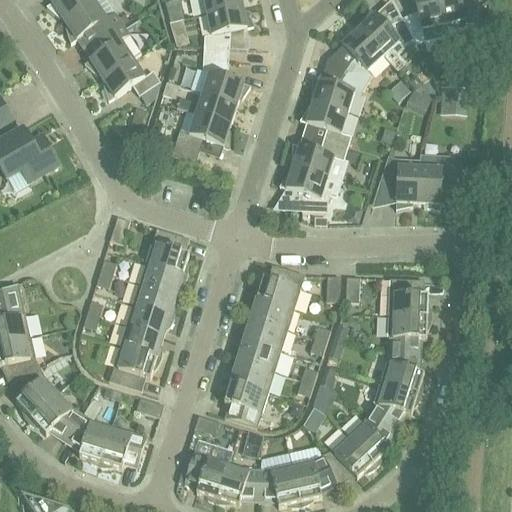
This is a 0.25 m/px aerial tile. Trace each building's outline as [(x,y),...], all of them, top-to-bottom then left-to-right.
[(62,0),(47,10),(60,22),(62,20),(65,25),(96,5),(92,0),(62,0)] [(243,10),(241,0),(204,0),(208,18),(243,10)] [(414,0),(418,14),(403,22),(414,45),(416,49),(425,44),(446,39),(443,28),(444,28),(437,0),(414,0)] [(437,0),(444,28),(455,26),(457,33),(467,30),(478,31),(479,6),(461,5),(460,0),(437,0)] [(96,5),(65,25),(68,29),(66,31),(71,47),(95,32),(102,42),(123,28),(116,17),(108,23),(96,5)] [(243,10),(208,18),(212,39),(205,40),(205,51),(230,52),(231,35),(255,30),(247,15),(244,15),(243,10)] [(364,29),(360,33),(384,60),(393,52),(398,57),(405,50),(414,45),(403,22),(388,30),(371,13),(362,27),(364,29)] [(123,28),(102,42),(109,52),(85,68),(98,79),(100,78),(103,83),(133,63),(121,44),(130,39),(127,34),(123,28)] [(384,60),(360,33),(356,36),(354,35),(339,43),(355,61),(346,75),(367,89),(373,80),(368,74),(384,60)] [(230,52),(205,51),(204,64),(229,65),(230,52)] [(133,63),(103,83),(106,87),(104,88),(109,105),(133,89),(140,100),(146,109),(156,102),(161,86),(154,75),(145,81),(133,63)] [(229,65),(204,64),(203,74),(210,77),(203,97),(238,108),(240,103),(242,104),(252,90),(228,82),(229,65)] [(367,89),(346,75),(337,90),(314,82),(313,100),(315,100),(314,106),(348,117),(355,96),(362,98),(367,89)] [(445,92),(444,114),(465,115),(466,93),(445,92)] [(238,108),(203,97),(200,108),(181,102),(178,111),(197,118),(231,129),(238,108)] [(348,117),(314,106),(312,111),(310,110),(300,125),(328,133),(324,145),(348,153),(352,140),(342,137),(348,117)] [(180,135),(176,147),(200,155),(204,143),(231,152),(232,135),(229,134),(231,129),(197,118),(190,138),(180,135)] [(23,131),(0,144),(0,169),(8,183),(23,174),(29,186),(60,168),(43,139),(32,145),(23,131)] [(348,153),(324,145),(320,157),(293,148),(292,165),(295,166),(293,171),(341,187),(348,165),(344,164),(348,153)] [(200,155),(176,147),(172,159),(196,167),(200,155)] [(419,208),(421,172),(421,164),(399,164),(389,160),(381,185),(398,190),(397,214),(414,210),(414,208),(419,208)] [(421,172),(419,208),(424,208),(424,211),(441,216),(442,192),(459,188),(453,163),(443,166),(443,172),(421,172)] [(341,187),(293,171),(292,176),(289,176),(280,191),(303,198),(302,215),(327,216),(328,206),(331,196),(337,198),(341,187)] [(131,225),(118,221),(110,245),(123,249),(131,225)] [(323,229),(327,229),(328,221),(315,221),(315,229),(323,229)] [(157,233),(146,268),(187,281),(188,279),(188,276),(188,274),(188,272),(188,270),(188,267),(187,267),(190,258),(186,257),(190,243),(157,233)] [(105,264),(101,276),(113,280),(117,268),(105,264)] [(187,281),(146,268),(140,289),(177,300),(180,292),(182,291),(183,289),(184,287),(186,285),(186,283),(187,281)] [(253,301),(294,314),(305,279),(273,269),(268,283),(264,281),(261,290),(259,292),(258,293),(256,295),(255,297),(254,299),(253,301)] [(113,280),(101,276),(97,289),(109,293),(113,280)] [(341,281),(328,280),(327,305),(340,306),(341,281)] [(360,282),(347,281),(346,306),(359,307),(360,282)] [(391,283),(390,320),(432,322),(432,319),(432,317),(432,315),(431,313),(430,310),(429,308),(429,309),(429,299),(424,299),(425,285),(391,283)] [(177,300),(140,289),(134,309),(174,322),(175,320),(175,318),(176,315),(176,313),(175,311),(175,309),(174,309),(177,300)] [(253,315),(251,323),(288,335),(294,314),(253,301),(253,304),(252,306),(252,308),(252,310),(252,313),(253,315)] [(0,347),(31,341),(23,305),(0,310),(0,347)] [(88,317),(100,321),(104,309),(92,305),(88,317)] [(174,322),(134,309),(127,330),(164,341),(167,333),(169,332),(170,330),(172,328),(173,326),(174,324),(174,322)] [(100,321),(88,317),(84,330),(96,334),(100,321)] [(390,320),(388,356),(422,357),(423,344),(427,344),(428,334),(430,332),(430,330),(431,328),(432,326),(432,324),(432,322),(390,320)] [(288,335),(251,323),(248,332),(248,331),(246,333),(245,335),(243,337),(242,339),(241,341),(241,343),(281,355),(288,335)] [(338,328),(333,344),(344,347),(349,331),(338,328)] [(164,341),(127,330),(121,350),(161,363),(162,361),(162,359),(163,357),(163,354),(162,352),(162,350),(161,350),(164,341)] [(318,330),(314,343),(327,347),(331,334),(318,330)] [(35,362),(31,341),(0,347),(0,370),(2,370),(10,387),(40,371),(35,362)] [(281,355),(241,343),(240,345),(240,347),(239,349),(239,352),(240,354),(240,356),(241,356),(238,365),(275,376),(281,355)] [(327,347),(314,343),(310,356),(323,360),(327,347)] [(344,347),(333,344),(328,359),(339,363),(344,347)] [(161,363),(121,350),(110,385),(142,396),(146,382),(151,383),(154,374),(154,375),(156,373),(157,371),(159,369),(160,368),(161,365),(161,363)] [(388,366),(381,387),(422,400),(423,398),(423,395),(423,393),(423,391),(423,388),(423,386),(422,386),(425,377),(421,376),(422,357),(388,356),(388,366)] [(228,382),(228,384),(268,397),(275,376),(238,365),(235,373),(233,374),(232,376),(231,378),(229,380),(228,382)] [(335,381),(337,373),(325,370),(320,388),(333,391),(335,381)] [(40,371),(10,387),(19,403),(16,406),(23,413),(22,413),(23,415),(23,418),(24,420),(26,422),(27,424),(28,425),(60,396),(45,380),(40,371)] [(306,372),(302,384),(314,388),(318,376),(306,372)] [(268,397),(228,384),(227,386),(227,388),(226,391),(226,393),(227,395),(227,397),(228,397),(225,407),(229,408),(225,422),(258,432),(268,397)] [(314,388),(302,384),(298,397),(310,401),(314,388)] [(375,408),(369,416),(398,435),(408,419),(412,420),(414,411),(415,411),(417,410),(418,408),(419,406),(420,404),(421,402),(422,400),(381,387),(375,408)] [(74,412),(60,396),(28,425),(30,427),(32,428),(34,430),(36,431),(40,433),(40,432),(47,439),(49,436),(65,446),(83,418),(74,412)] [(165,409),(157,406),(141,401),(137,414),(161,421),(165,409)] [(328,405),(317,402),(314,411),(325,413),(328,405)] [(307,427),(315,434),(324,420),(314,414),(307,427)] [(398,435),(369,416),(364,425),(348,440),(377,471),(378,470),(380,468),(381,466),(382,464),(383,462),(384,460),(391,453),(388,450),(398,435)] [(92,423),(83,418),(65,446),(81,456),(80,460),(89,463),(88,463),(91,465),(94,467),(97,468),(100,470),(113,430),(92,423)] [(223,427),(207,422),(199,420),(195,432),(219,440),(223,427)] [(301,427),(285,437),(289,449),(311,439),(301,427)] [(148,441),(113,430),(100,470),(103,470),(107,471),(110,471),(113,471),(123,473),(124,469),(137,473),(148,441)] [(262,453),(264,440),(248,435),(243,458),(261,463),(262,453)] [(332,454),(323,459),(338,489),(355,481),(358,484),(365,477),(365,478),(367,477),(369,476),(371,475),(373,474),(375,473),(377,471),(348,440),(332,454)] [(217,507),(230,466),(195,455),(185,488),(198,492),(197,497),(206,499),(206,500),(207,502),(209,503),(213,505),(215,506),(217,507)] [(313,464),(292,469),(302,511),(304,510),(306,509),(308,508),(310,507),(312,506),(314,504),(313,504),(323,502),(322,498),(338,489),(323,459),(313,464)] [(230,466),(217,507),(219,508),(221,508),(226,508),(228,508),(231,508),(230,507),(231,507),(240,510),(241,506),(259,507),(261,473),(250,473),(230,466)] [(261,473),(259,507),(278,508),(279,511),(288,510),(290,511),(293,511),(295,511),(297,511),(299,511),(302,511),(292,469),(271,474),(261,473)] [(64,511),(21,498),(29,511),(64,511)]
